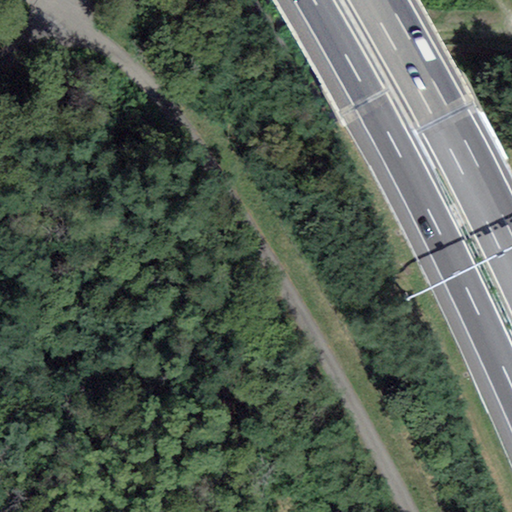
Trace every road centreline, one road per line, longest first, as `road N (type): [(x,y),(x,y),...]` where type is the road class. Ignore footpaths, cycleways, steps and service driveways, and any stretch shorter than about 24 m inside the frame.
road 1 (residential): [(417,511),(309,311),(206,147),(74,2)]
road 2 (motorway): [(314,0),(511,398)]
road 3 (motorway): [(511,256),(380,0)]
